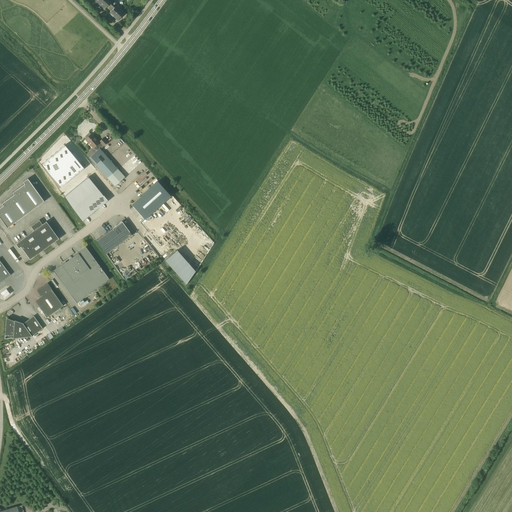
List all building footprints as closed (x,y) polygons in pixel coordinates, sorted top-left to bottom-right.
[(93,0),(104,10),(108,5),(112,9),(108,13),(114,18),(115,17),(118,20),(125,13),(120,8),(121,7),(117,4),(113,1),(113,0),(112,0),(93,0)] [(86,138),(85,139),(93,148),(94,148),(97,151),(89,157),(89,158),(108,179),(115,186),(125,177),(118,169),(100,149),(107,142),(103,137),(99,141),(91,133),(91,134),(90,133),(88,133),(85,136),(85,137),(86,138)] [(67,161),(72,157),(62,145),(58,149),(67,161)] [(63,165),(67,161),(58,149),(53,153),(63,165)] [(53,153),(48,157),(58,168),(63,165),(53,153)] [(53,172),(58,168),(48,157),(44,161),(53,172)] [(82,169),(72,157),(67,161),(77,173),(82,169)] [(39,164),(49,176),(53,172),(44,161),(39,164)] [(63,165),(72,176),(77,173),(67,161),(63,165)] [(63,165),(58,168),(68,180),(72,176),(63,165)] [(63,184),(68,180),(58,168),(53,172),(63,184)] [(53,172),(49,176),(58,188),(63,184),(53,172)] [(88,177),(69,193),(74,199),(93,183),(88,177)] [(0,217),(8,228),(45,201),(28,179),(29,181),(17,190),(18,192),(6,201),(8,203),(0,208),(0,217)] [(146,219),(171,196),(158,181),(134,202),(133,206),(144,218),(144,219),(145,220),(146,219)] [(93,183),(74,199),(79,204),(98,188),(93,183)] [(98,188),(79,204),(84,210),(103,194),(98,188)] [(69,193),(65,196),(82,221),(88,216),(84,210),(79,204),(74,199),(69,193)] [(103,194),(84,210),(88,216),(108,200),(103,194)] [(47,248),(59,239),(47,221),(43,224),(40,220),(31,226),(34,230),(47,248)] [(106,254),(132,235),(122,221),(96,240),(106,254)] [(18,242),(30,260),(47,248),(34,230),(16,244),(18,242)] [(110,279),(86,247),(74,256),(74,257),(66,262),(53,271),(77,303),(110,279)] [(177,249),(165,260),(186,284),(195,270),(177,249)] [(0,282),(11,275),(0,260),(0,282)] [(48,282),(52,288),(56,285),(53,279),(48,282)] [(47,317),(63,305),(48,283),(37,291),(41,296),(35,301),(47,317)] [(7,288),(1,291),(3,297),(10,294),(7,288)] [(6,317),(5,334),(7,334),(6,338),(13,337),(13,338),(32,336),(43,328),(34,316),(23,323),(14,320),(6,317)]
